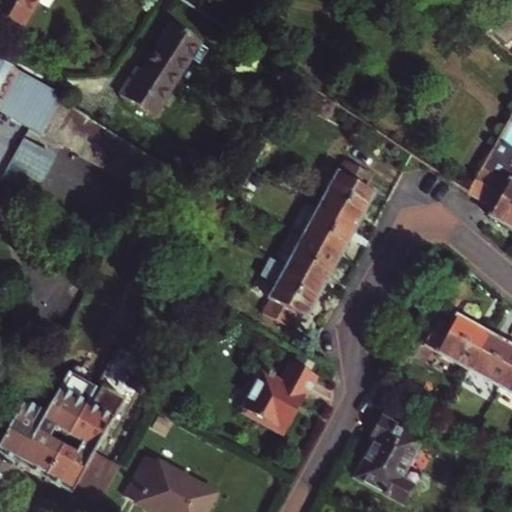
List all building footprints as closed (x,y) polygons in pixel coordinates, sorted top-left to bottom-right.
[(0,0),(0,14),(21,27),(36,0),(0,0)] [(505,49),(511,40),(511,7),(506,16),(489,36),(505,49)] [(201,45),(203,43),(176,25),(145,71),(139,68),(121,95),(154,116),(192,58),(201,64),(210,51),(201,45)] [(0,183),(3,177),(37,193),(56,159),(38,148),(67,97),(20,72),(0,61),(0,183)] [(511,156),(497,147),(484,169),(496,176),(481,202),(494,209),(490,218),(511,230),(511,156)] [(346,161),(322,207),(357,226),(375,194),(366,189),(373,176),(346,161)] [(484,169),(468,195),(481,202),(496,176),(484,169)] [(232,210),(206,195),(192,220),(218,235),(232,210)] [(322,207),(305,237),(340,257),(357,226),(322,207)] [(323,287),(340,257),(305,237),(288,268),(323,287)] [(323,287),(288,268),(271,259),(262,276),(279,285),(264,312),(290,327),(297,314),(306,319),(323,287)] [(425,346),(470,371),(490,336),(458,319),(454,327),(440,320),(425,346)] [(470,371),(501,387),(511,366),(511,348),(490,336),(470,371)] [(283,434),(314,378),(291,365),(281,384),(263,374),(242,411),(247,414),(248,419),(253,422),(260,421),(283,434)] [(511,366),(501,387),(511,393),(511,366)] [(0,444),(0,455),(45,481),(89,401),(96,388),(69,373),(45,417),(22,405),(0,444)] [(89,401),(45,481),(73,496),(95,509),(118,470),(94,457),(125,401),(103,389),(94,404),(89,401)] [(376,441),(356,478),(404,505),(414,488),(399,480),(421,441),(380,419),(370,438),(376,441)] [(203,511),(213,495),(144,457),(122,495),(151,511),(203,511)]
